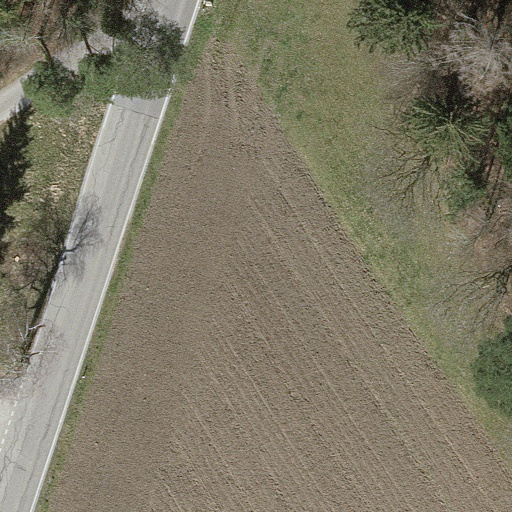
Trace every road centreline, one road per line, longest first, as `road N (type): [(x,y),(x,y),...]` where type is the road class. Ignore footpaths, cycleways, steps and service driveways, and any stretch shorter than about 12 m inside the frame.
road 1 (unclassified): [(174,0),(24,446)]
road 2 (track): [(148,0),(0,111)]
